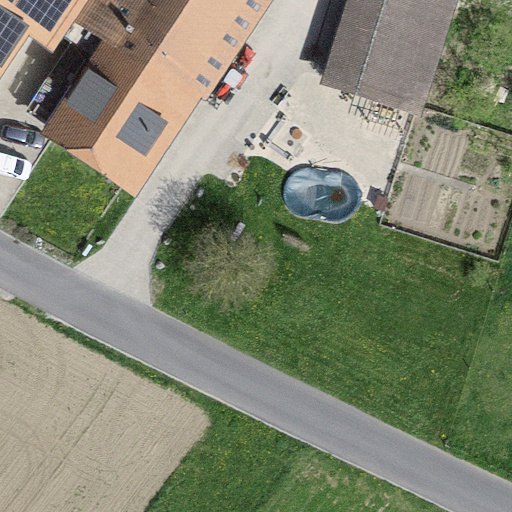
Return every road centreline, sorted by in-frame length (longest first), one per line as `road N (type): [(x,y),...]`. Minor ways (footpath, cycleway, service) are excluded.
road 1 (tertiary): [(0,256),(511,508)]
road 2 (unknown): [(100,307),(298,0)]
